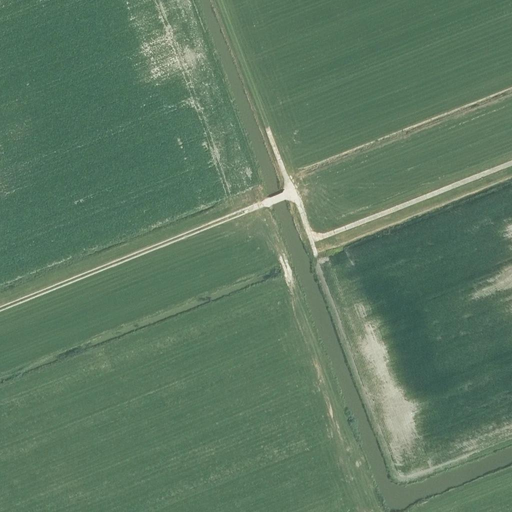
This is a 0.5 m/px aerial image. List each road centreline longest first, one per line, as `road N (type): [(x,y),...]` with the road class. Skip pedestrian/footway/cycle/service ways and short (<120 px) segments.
road 1 (track): [(511,164),(310,243),(218,0)]
road 2 (track): [(0,310),(292,195)]
